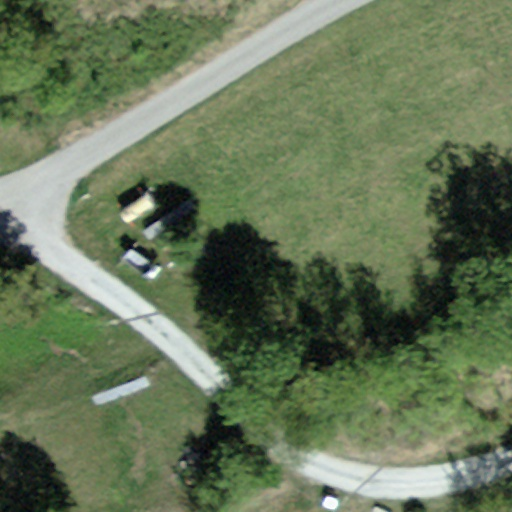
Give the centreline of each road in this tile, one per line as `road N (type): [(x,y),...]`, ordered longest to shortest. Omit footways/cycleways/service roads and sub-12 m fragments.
road 1 (track): [(3,200),(149,319),(279,446),(329,472),(408,481),(511,460)]
road 2 (unclassified): [(0,201),(342,0)]
